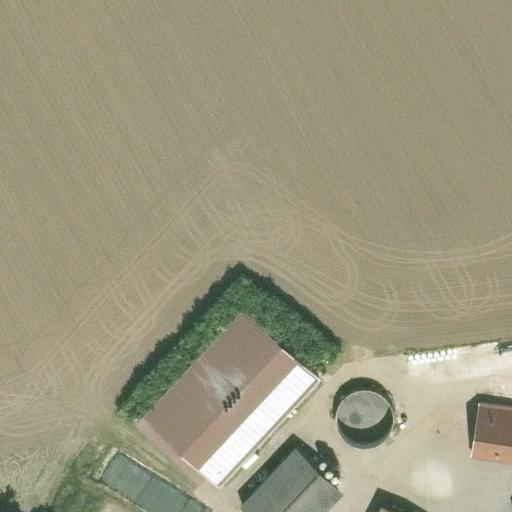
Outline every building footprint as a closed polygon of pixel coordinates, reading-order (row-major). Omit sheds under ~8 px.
[(142,411),(217,483),(314,383),(239,311),(142,411)] [(331,432),(338,442),(352,448),(369,446),(380,437),(387,425),(385,407),(378,397),(368,391),(352,389),(339,395),(331,404),(328,420),(331,432)] [(511,411),(475,406),(467,457),(511,463),(511,411)] [(236,502),(245,511),(314,511),(337,491),(295,447),(236,502)] [(415,474),(407,511),(480,511),(485,488),(415,474)] [(511,511),(511,479),(499,477),(493,510),(498,511),(497,511),(511,511)]
